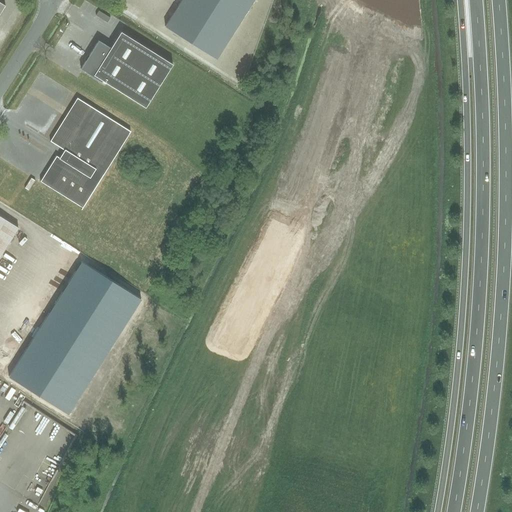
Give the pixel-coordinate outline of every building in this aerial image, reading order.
[(181,0),(165,26),(215,59),(252,0),(181,0)] [(108,22),(111,18),(100,11),(97,15),(108,22)] [(146,108),(174,65),(122,32),(112,48),(99,40),(81,69),(102,82),(103,81),(146,108)] [(83,209),(131,132),(78,98),(50,142),(65,151),(60,158),(57,156),(41,182),(83,209)] [(0,216),(0,256),(18,228),(0,216)] [(83,260),(9,377),(69,414),(142,298),(83,260)]
